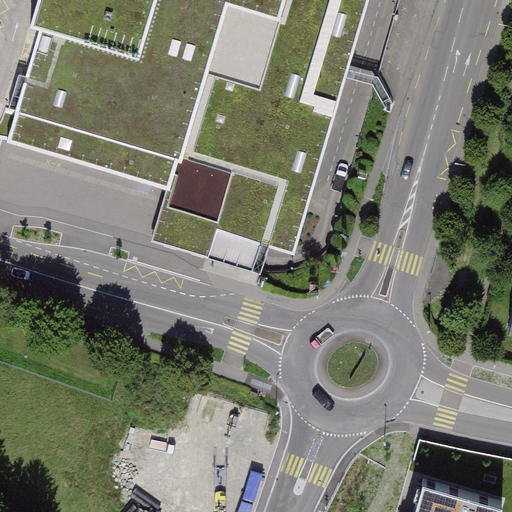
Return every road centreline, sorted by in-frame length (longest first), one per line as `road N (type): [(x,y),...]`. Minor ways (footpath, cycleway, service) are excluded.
road 1 (primary): [(0,256),(201,314)]
road 2 (unclassified): [(394,327),(435,127)]
road 3 (unclassified): [(435,127),(352,310)]
road 4 (unclassified): [(435,127),(474,0)]
road 5 (primary): [(385,406),(511,425)]
road 6 (primary): [(201,314),(304,376)]
